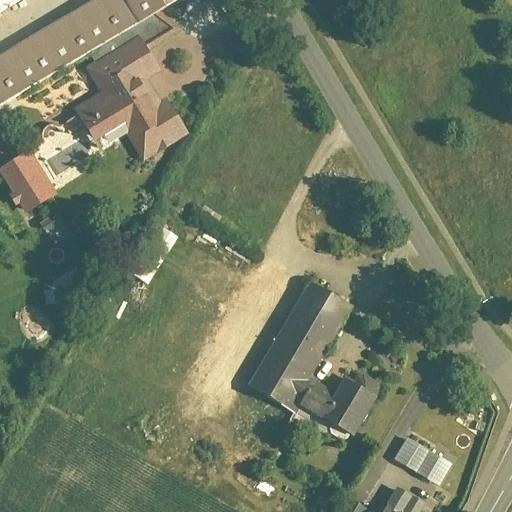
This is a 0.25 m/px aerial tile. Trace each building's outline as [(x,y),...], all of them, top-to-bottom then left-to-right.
[(106,0),(0,62),(0,111),(188,0),(106,0)] [(10,0),(0,0),(0,25),(19,14),(10,0)] [(165,73),(142,36),(87,69),(102,94),(77,110),(103,152),(129,136),(146,164),(193,136),(169,98),(163,101),(151,82),(165,73)] [(61,194),(33,150),(0,170),(0,172),(27,216),(61,194)] [(149,286),(172,239),(150,229),(128,277),(149,286)] [(356,309),(311,283),(251,387),(269,398),(246,437),(276,454),(302,408),(333,426),(334,436),(345,442),(354,438),(359,440),(381,398),(383,384),(366,373),(357,377),(354,382),(347,379),(339,393),(315,379),(356,309)] [(458,466),(410,438),(397,460),(445,488),(458,466)] [(372,511),(373,511),(350,499),(343,511),(372,511)]
